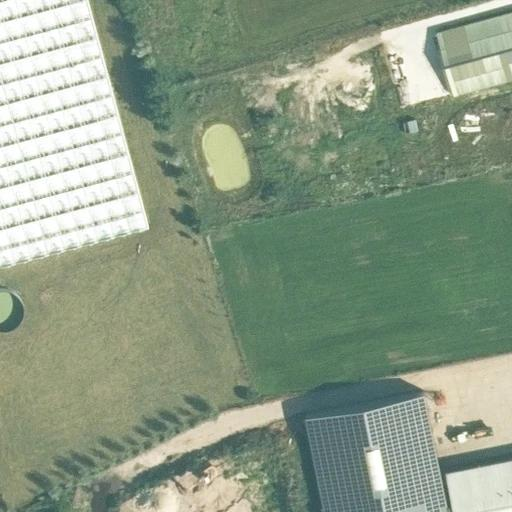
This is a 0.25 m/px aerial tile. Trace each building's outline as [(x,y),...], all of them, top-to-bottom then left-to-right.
[(0,0),(0,259),(145,221),(86,0),(0,0)] [(452,93),(511,76),(511,10),(436,32),(452,93)] [(418,130),(415,118),(403,121),(406,133),(418,130)] [(306,413),(312,443),(325,511),(454,511),(452,501),(447,502),(424,389),(306,413)] [(511,511),(511,456),(446,469),(452,501),(454,511),(511,511)]
